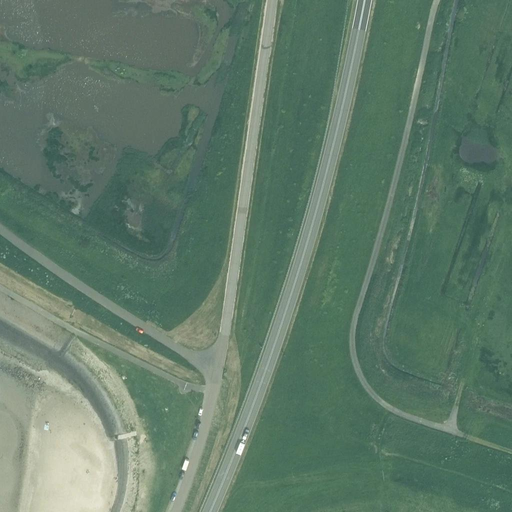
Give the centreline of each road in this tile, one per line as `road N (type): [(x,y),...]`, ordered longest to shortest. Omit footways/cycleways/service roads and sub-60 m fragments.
road 1 (trunk): [(210,511),(294,284),(363,0)]
road 2 (unclassified): [(466,437),(372,395),(350,342),(438,0)]
road 3 (unclassified): [(215,371),(273,0)]
road 4 (unclassified): [(215,371),(0,228)]
road 5 (unclassified): [(172,511),(215,371)]
